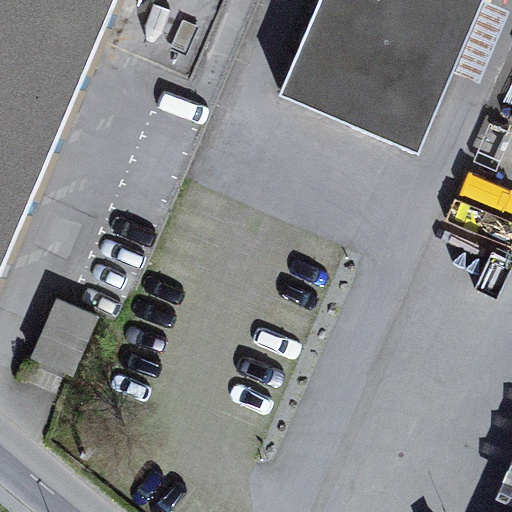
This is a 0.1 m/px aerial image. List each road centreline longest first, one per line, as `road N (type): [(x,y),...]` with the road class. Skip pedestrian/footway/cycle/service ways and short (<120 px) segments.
road 1 (unknown): [(0,368),(103,97),(141,91),(344,193)]
road 2 (unknown): [(289,511),(367,306),(367,231),(344,193)]
road 3 (unknown): [(344,193),(399,160),(448,108),(494,0)]
